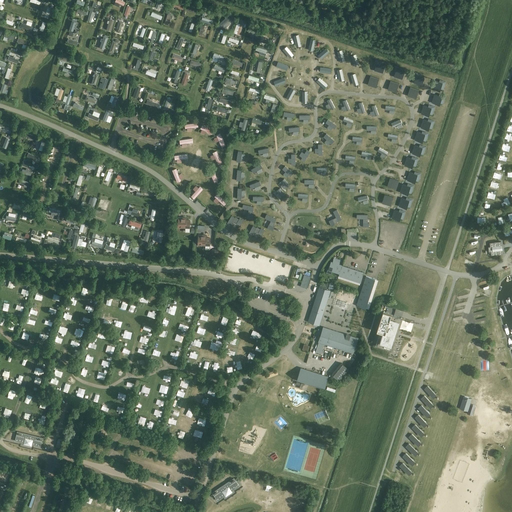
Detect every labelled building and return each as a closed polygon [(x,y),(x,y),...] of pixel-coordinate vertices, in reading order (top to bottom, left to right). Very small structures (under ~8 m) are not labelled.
[(29,41),(18,38),(16,42),(27,46),(29,41)] [(99,48),(103,49),(107,39),(103,38),(99,48)] [(290,57),(293,55),(286,47),(283,50),(290,57)] [(326,48),(318,56),(321,60),(330,52),(326,48)] [(340,62),(345,61),(341,50),(337,51),(340,62)] [(354,67),(359,65),(355,54),(351,56),(354,67)] [(374,71),(382,73),(385,65),(383,65),(383,62),(375,59),(373,66),(375,66),(374,71)] [(394,77),(402,79),(404,72),(402,71),(403,68),(395,65),(393,72),(395,72),(394,77)] [(413,83),(422,86),(424,78),(422,77),(423,75),(414,72),(413,78),(415,79),(413,83)] [(189,75),(185,73),(181,83),(186,85),(189,75)] [(354,86),(358,85),(355,74),(350,75),(354,86)] [(379,79),(370,76),(368,83),(376,86),(379,79)] [(99,83),(98,87),(103,89),(107,80),(101,77),(99,81),(102,82),(101,84),(99,83)] [(325,88),(328,85),(320,78),(317,81),(325,88)] [(442,83),(439,81),(434,80),(432,89),(440,91),(440,89),(442,83)] [(399,83),(390,81),(388,88),(396,91),(399,83)] [(418,89),(410,87),(407,94),(416,97),(418,89)] [(295,91),(291,88),(286,97),(291,99),(295,91)] [(439,105),(440,103),(442,97),(438,96),(434,94),(431,103),(439,105)] [(332,110),(335,108),(330,99),(327,101),(332,110)] [(431,108),(428,106),(423,105),(421,114),(429,116),(429,114),(431,108)] [(337,125),(328,119),(326,123),(335,128),(337,125)] [(427,121),(423,119),(420,128),(428,130),(429,128),(431,122),(427,121)] [(202,124),(200,129),(212,134),(214,129),(202,124)] [(220,146),(225,145),(221,132),(216,133),(220,146)] [(425,134),(421,133),(417,132),(414,140),(422,143),(423,140),(425,134)] [(326,133),(323,136),(331,144),(334,141),(326,133)] [(419,147),(414,145),(412,153),(419,156),(420,154),(422,148),(419,147)] [(389,153),(380,148),(378,151),(387,156),(389,153)] [(217,150),(213,151),(217,164),(221,162),(217,150)] [(306,150),(301,159),(304,161),(310,152),(306,150)] [(415,160),(411,158),(407,157),(404,165),(412,168),(413,166),(415,160)] [(364,161),(365,169),(372,168),(371,160),(364,161)] [(260,164),(251,169),(254,173),(263,168),(260,164)] [(282,169),(290,176),(293,173),(285,166),(282,169)] [(214,182),(218,180),(214,168),(210,169),(214,182)] [(417,174),(414,173),(409,172),(407,180),(414,183),(415,181),(417,174)] [(387,186),(395,189),(398,181),(389,178),(387,186)] [(281,181),(287,188),(290,185),(284,179),(281,181)] [(410,187),(406,185),(402,184),(400,192),(407,195),(408,193),(410,187)] [(200,185),(190,195),(194,199),(204,189),(200,185)] [(285,195),(279,188),(276,191),(282,197),(285,195)] [(220,201),(223,198),(217,192),(214,195),(220,201)] [(348,203),(349,194),(341,193),(340,202),(348,203)] [(390,206),(393,197),(384,195),(382,203),(390,206)] [(406,209),(407,207),(409,200),(405,199),(401,198),(398,207),(406,209)] [(338,221),(342,219),(337,210),(333,212),(338,221)] [(398,211),(394,210),(391,218),(399,221),(400,219),(402,212),(398,211)] [(276,219),(266,214),(265,218),(274,223),(276,219)] [(232,216),(226,225),(230,227),(236,218),(232,216)] [(178,227),(182,228),(190,228),(190,221),(186,220),(186,218),(178,217),(178,227)] [(142,223),(130,220),(129,225),(140,228),(142,223)] [(10,232),(14,233),(15,229),(11,228),(12,226),(6,224),(4,233),(9,234),(10,232)] [(253,226),(247,235),(251,237),(257,228),(253,226)] [(470,237),(474,238),(474,239),(477,240),(479,234),(472,232),(470,237)] [(198,245),(205,245),(210,246),(210,238),(206,238),(206,235),(198,235),(198,245)] [(502,254),(502,250),(501,250),(500,245),(501,245),(501,241),(490,243),(490,247),(488,247),(489,252),(491,251),(491,255),(502,254)] [(144,251),(133,248),(131,252),(143,256),(144,251)] [(342,266),(342,265),(339,264),(340,262),(333,260),(333,262),(331,262),(329,269),(328,268),(326,273),(331,274),(332,271),(339,273),(342,266)] [(304,274),(300,286),(307,288),(310,276),(304,274)] [(49,284),(46,292),(53,294),(55,287),(49,284)] [(42,295),(45,290),(38,287),(35,291),(42,295)] [(319,287),(314,303),(325,306),(330,291),(319,287)] [(323,314),(325,306),(314,303),(311,310),(314,311),(311,320),(318,323),(321,313),(323,314)] [(193,315),(195,308),(187,306),(186,314),(193,315)] [(382,316),(377,331),(380,332),(379,337),(380,337),(377,346),(391,350),(399,326),(401,318),(391,315),(392,314),(383,312),(382,316)] [(221,322),(226,325),(229,318),(224,316),(221,322)] [(235,324),(245,327),(247,321),(237,318),(235,324)] [(124,329),(126,321),(121,320),(118,328),(124,329)] [(324,344),(353,353),(358,338),(350,336),(350,335),(347,334),(346,334),(323,327),(318,342),(319,342),(324,344)] [(249,336),(256,340),(259,335),(252,331),(249,336)] [(44,342),(46,337),(39,334),(37,340),(44,342)] [(218,352),(220,345),(211,342),(209,348),(218,352)] [(319,342),(316,352),(321,354),(324,344),(319,342)] [(245,357),(250,360),(253,353),(248,351),(245,357)] [(9,362),(10,359),(7,358),(8,353),(3,352),(1,358),(6,359),(5,361),(9,362)] [(26,366),(27,359),(21,358),(19,364),(26,366)] [(240,366),(241,368),(244,367),(240,360),(235,363),(237,367),(240,366)] [(302,368),(300,375),(299,375),(297,380),(305,383),(320,388),(324,389),(325,386),(324,386),(325,384),(326,384),(328,377),(302,368)] [(147,394),(148,387),(142,385),(140,392),(147,394)] [(427,386),(424,389),(431,396),(434,393),(427,386)] [(27,394),(25,401),(31,403),(34,396),(27,394)] [(137,403),(143,405),(145,398),(139,396),(137,403)] [(424,396),(421,399),(428,406),(431,403),(424,396)] [(460,408),(468,411),(472,399),(463,396),(460,408)] [(421,405),(418,408),(425,415),(428,413),(421,405)] [(418,415),(415,418),(422,425),(425,422),(418,415)] [(415,425),(412,428),(419,435),(422,432),(415,425)] [(203,436),(204,428),(197,427),(196,434),(203,436)] [(7,437),(12,444),(22,436),(20,434),(23,431),(27,433),(27,435),(38,439),(41,432),(29,428),(28,430),(23,428),(18,431),(17,430),(7,437)] [(412,435),(409,437),(416,444),(419,441),(412,435)] [(408,444),(406,447),(413,454),(416,451),(408,444)] [(405,454),(403,457),(410,464),(413,461),(405,454)] [(402,464),(399,466),(407,473),(409,470),(402,464)] [(212,488),(216,493),(217,494),(226,486),(225,484),(228,481),(232,483),(231,485),(243,489),(245,482),(234,478),(233,480),(227,478),(223,481),(222,480),(212,488)]
